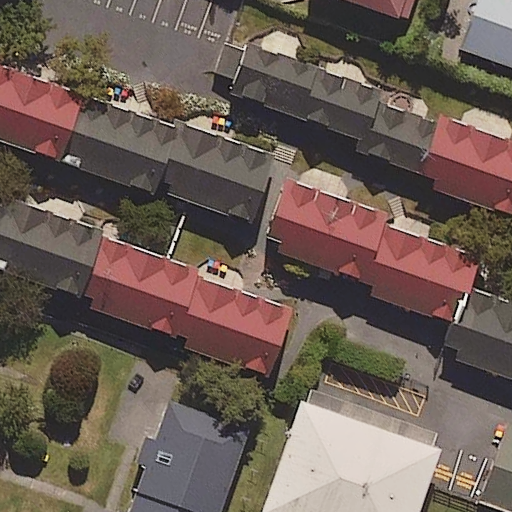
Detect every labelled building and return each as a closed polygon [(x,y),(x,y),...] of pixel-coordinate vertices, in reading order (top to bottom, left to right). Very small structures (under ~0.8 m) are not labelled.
[(408,0),(328,0),(399,25),(408,0)] [(511,0),(480,0),(465,45),(511,61),(511,0)] [(416,177),(435,126),(378,105),(380,99),(249,50),(231,97),(363,146),(360,156),(416,177)] [(0,144),(61,166),(84,101),(0,70),(0,144)] [(84,101),(61,166),(150,198),(153,190),(251,226),(274,160),(176,125),(173,133),(84,101)] [(435,126),(416,177),(435,184),(432,192),(511,221),(511,147),(437,120),(435,126)] [(382,221),(287,186),(263,251),(371,291),(368,297),(450,328),(474,263),(380,228),(382,221)] [(0,273),(79,305),(105,242),(9,203),(3,216),(0,214),(0,273)] [(105,242),(79,305),(265,380),(290,317),(105,242)] [(511,383),(511,309),(476,297),(453,362),(511,383)] [(411,511),(435,444),(298,397),(259,508),(271,511),(411,511)] [(214,511),(244,429),(162,400),(121,511),(214,511)] [(511,426),(505,424),(479,497),(511,509),(511,426)]
